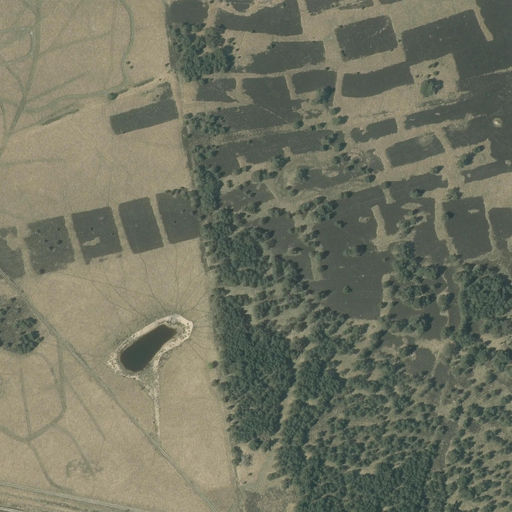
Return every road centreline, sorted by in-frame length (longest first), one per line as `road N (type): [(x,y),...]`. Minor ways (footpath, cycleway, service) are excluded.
road 1 (track): [(0,270),(213,511)]
road 2 (track): [(0,483),(142,511)]
